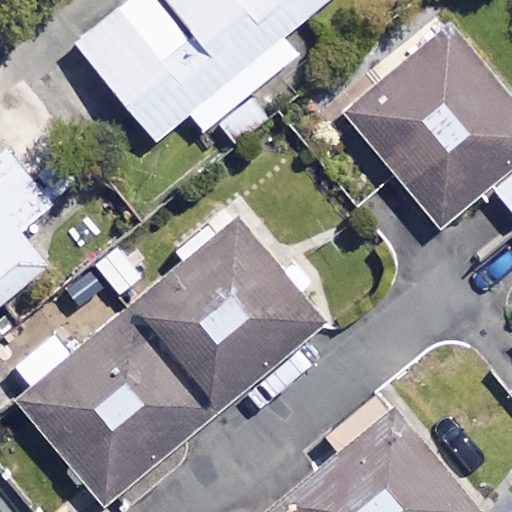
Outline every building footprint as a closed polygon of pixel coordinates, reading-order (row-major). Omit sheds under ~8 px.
[(151,131),(181,107),(197,126),(211,114),(232,139),(276,103),(255,78),(294,47),(279,27),(312,0),(112,0),(72,33),(151,131)] [(511,156),(511,91),(446,12),(337,102),(434,221),(511,156)] [(0,142),(0,290),(43,255),(16,223),(48,196),(2,141),(0,142)] [(511,167),(492,183),(511,208),(511,167)] [(319,316),(231,208),(10,389),(98,497),(319,316)] [(470,511),(476,507),(388,398),(246,511),(470,511)]
